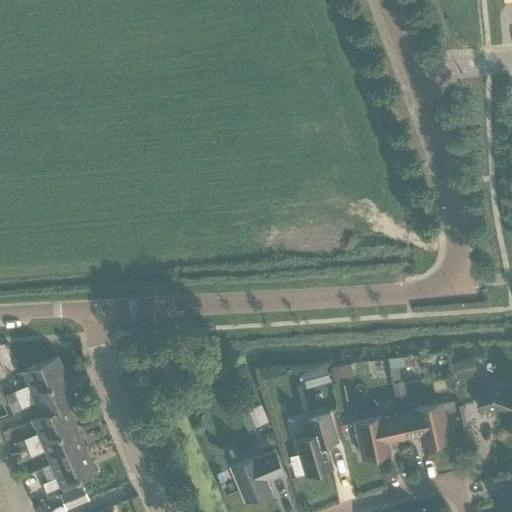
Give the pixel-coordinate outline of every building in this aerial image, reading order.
[(36,189),(28,190),(29,246),(50,245),(49,206),(28,207),(28,202),(36,201),(36,189)] [(28,207),(8,207),(10,246),(29,246),(28,190),(19,190),(20,202),(28,202),(28,207)] [(0,246),(10,246),(8,207),(0,207),(0,246)] [(17,399),(66,379),(57,356),(21,371),(27,385),(14,391),(17,399)] [(475,375),(471,356),(451,360),(455,379),(475,375)] [(350,363),(330,368),(333,379),(352,374),(350,363)] [(318,369),(322,383),(330,381),(326,367),(318,369)] [(76,401),(66,379),(17,399),(21,408),(35,402),(40,415),(67,405),(76,401)] [(510,389),(485,381),(476,406),(501,415),(499,422),(511,426),(511,387),(510,389)] [(403,382),(392,384),(396,403),(407,401),(403,382)] [(414,412),(398,415),(403,439),(419,436),(421,446),(449,440),(441,403),(413,409),(414,412)] [(23,439),(27,448),(76,427),(67,405),(40,415),(31,419),(37,433),(23,439)] [(241,413),(246,427),(259,422),(260,425),(268,422),(260,405),(241,413)] [(310,435),(294,440),(305,475),(331,467),(325,444),(337,440),(329,412),(305,419),(310,435)] [(403,439),(398,415),(382,419),(381,416),(354,422),(361,458),(389,452),(387,443),(403,439)] [(76,427),(27,448),(30,456),(44,450),(50,464),(85,449),(76,427)] [(27,448),(24,440),(16,443),(19,451),(27,448)] [(95,471),(85,449),(50,464),(56,478),(42,483),(46,492),(59,486),(95,471)] [(266,481),(282,474),(273,451),(257,458),(256,456),(230,467),(244,501),(270,490),(266,481)] [(511,455),(493,458),(494,468),(511,465),(511,455)] [(511,511),(511,480),(508,481),(511,494),(501,497),(504,511),(511,511)] [(87,499),(81,484),(58,493),(64,509),(87,499)]
